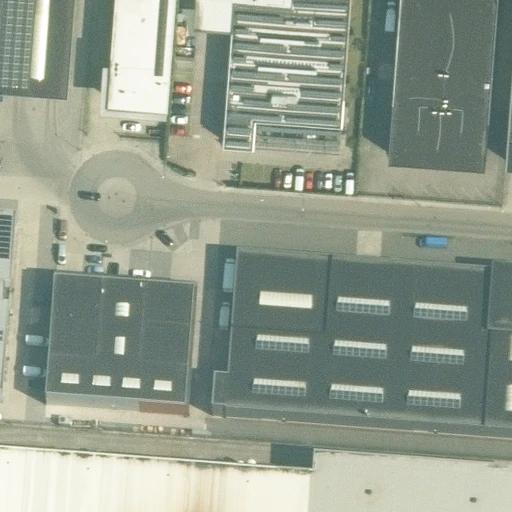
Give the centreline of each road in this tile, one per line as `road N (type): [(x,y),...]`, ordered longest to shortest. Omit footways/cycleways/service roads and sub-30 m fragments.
road 1 (unclassified): [(153,199),(511,231)]
road 2 (unclassified): [(134,164),(107,159),(84,174),(82,214),(116,234),(141,223),(153,199)]
